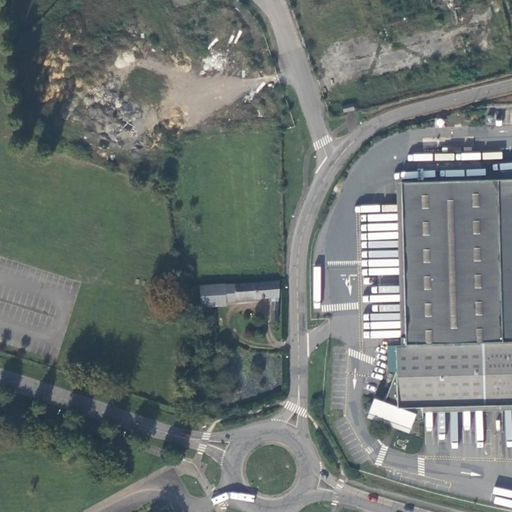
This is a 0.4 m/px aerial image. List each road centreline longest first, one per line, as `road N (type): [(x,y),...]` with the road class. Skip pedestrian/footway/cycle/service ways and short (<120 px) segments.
road 1 (unclassified): [(511,86),(400,115),(358,139),(333,166),(311,206),(299,254),(299,392)]
road 2 (secondary): [(0,376),(173,436)]
